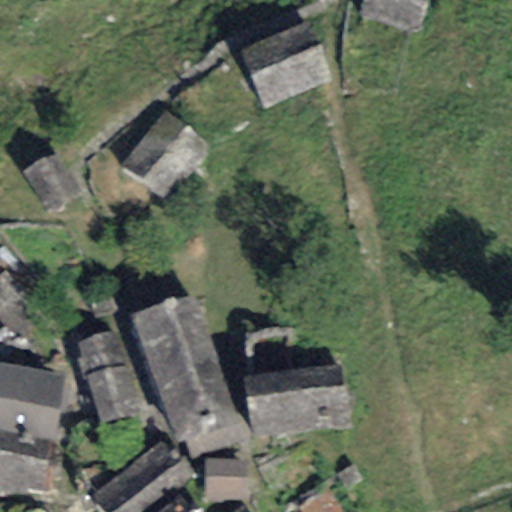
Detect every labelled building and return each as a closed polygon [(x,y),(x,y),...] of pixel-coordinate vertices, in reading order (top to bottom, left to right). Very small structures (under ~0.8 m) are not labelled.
[(430,0),(367,0),(363,16),(422,32),(430,0)] [(334,83),(308,27),(238,59),(264,115),(334,83)] [(211,152),(162,116),(119,174),(169,210),(211,152)] [(55,160),(28,180),(48,209),(76,189),(55,160)] [(23,270),(0,289),(0,296),(31,334),(58,312),(23,270)] [(194,304),(133,324),(173,447),(235,427),(194,304)] [(116,344),(80,352),(98,432),(134,424),(116,344)] [(57,383),(0,375),(0,434),(49,441),(57,383)] [(335,377),(246,392),(255,444),(344,429),(335,377)] [(47,454),(0,446),(0,498),(39,505),(47,454)] [(149,511),(186,479),(159,448),(93,507),(97,511),(149,511)] [(244,476),(204,475),(203,507),(243,508),(244,476)]
